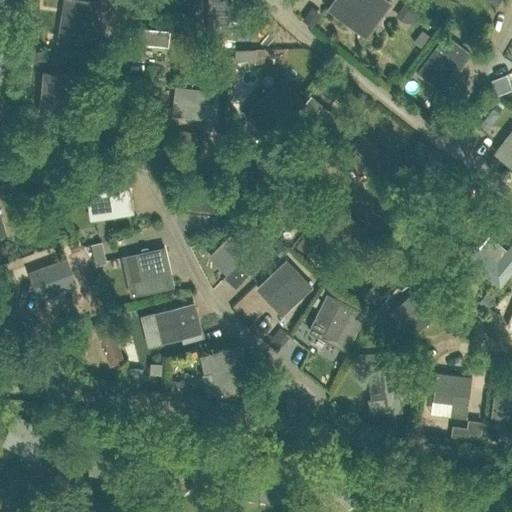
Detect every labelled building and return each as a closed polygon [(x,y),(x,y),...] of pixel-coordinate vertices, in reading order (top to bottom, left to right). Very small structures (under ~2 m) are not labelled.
[(57,37),(68,39),(69,31),(95,35),(101,2),(87,0),(86,0),(83,20),(60,16),(57,37)] [(206,0),(206,33),(250,33),(250,17),(226,17),(226,0),(206,0)] [(330,0),(307,0),(327,10),(331,0),(330,0)] [(339,0),(331,11),(362,36),(388,2),(386,0),(339,0)] [(128,53),(165,57),(168,26),(131,22),(128,53)] [(415,70),(427,78),(446,53),(460,63),(468,52),(443,33),(415,70)] [(4,49),(2,69),(17,70),(19,50),(4,49)] [(40,96),(80,101),(83,72),(44,68),(40,96)] [(246,116),(266,133),(297,95),(277,78),(246,116)] [(176,87),(174,101),(192,102),(191,117),(213,119),(215,90),(176,87)] [(296,117),(328,141),(337,130),(305,105),(296,117)] [(511,126),(492,152),(511,167),(511,126)] [(353,143),(344,155),(376,179),(385,168),(353,143)] [(391,187),(422,213),(431,202),(401,176),(391,187)] [(195,178),(193,192),(208,194),(207,208),(231,211),(234,183),(195,178)] [(309,196),(308,182),(270,184),(270,199),(309,196)] [(89,189),(91,203),(130,198),(128,184),(89,189)] [(323,212),(353,237),(363,226),(332,201),(323,212)] [(221,244),(238,261),(224,275),(234,286),(259,261),(232,234),(221,244)] [(368,249),(394,279),(405,270),(379,240),(368,249)] [(464,255),(500,284),(511,269),(511,244),(498,262),(474,243),(464,255)] [(122,255),(130,294),(173,285),(165,246),(122,255)] [(28,271),(38,298),(76,284),(66,257),(28,271)] [(256,288),(275,307),(303,279),(285,260),(256,288)] [(405,323),(415,334),(442,309),(420,285),(409,295),(421,308),(405,323)] [(321,335),(347,348),(364,312),(338,300),(321,335)] [(154,312),(158,327),(179,321),(182,336),(200,331),(193,302),(154,312)] [(108,321),(94,327),(110,366),(124,360),(108,321)] [(210,355),(221,393),(251,385),(240,347),(210,355)] [(369,398),(370,412),(400,408),(395,368),(381,370),(384,395),(369,398)] [(433,399),(452,402),(450,414),(466,416),(472,375),(437,370),(433,399)] [(491,415),(511,417),(511,372),(497,370),(491,415)] [(15,414),(8,427),(45,445),(51,431),(15,414)] [(92,472),(108,475),(110,463),(125,466),(130,435),(98,430),(92,472)] [(159,454),(178,478),(189,469),(197,478),(210,468),(184,435),(159,454)] [(250,484),(265,486),(263,498),(279,501),(286,459),(255,454),(250,484)] [(350,458),(314,484),(328,502),(337,496),(346,508),(372,489),(350,458)] [(414,488),(420,511),(436,511),(461,505),(452,476),(414,488)]
